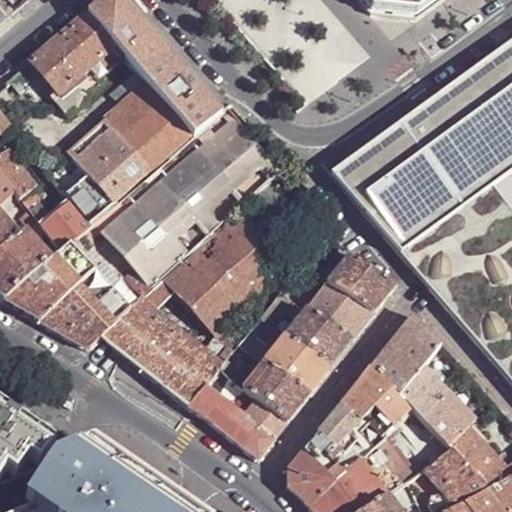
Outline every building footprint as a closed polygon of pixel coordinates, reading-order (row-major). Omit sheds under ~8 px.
[(0,0),(0,26),(17,11),(13,6),(7,0),(0,0)] [(178,123),(195,142),(209,130),(223,118),(207,99),(164,50),(162,48),(153,37),(121,0),(107,0),(87,18),(124,60),(127,64),(128,65),(139,78),(147,87),(178,123)] [(217,0),(215,2),(274,74),(290,61),(296,68),(281,79),(294,96),(336,62),(325,48),(321,51),(285,7),(271,19),(261,6),(258,8),(251,0),(217,0)] [(373,0),(371,0),(365,6),(373,16),(413,20),(440,0),(420,0),(406,11),(379,7),(373,0)] [(373,0),(379,7),(406,11),(420,0),(373,0)] [(13,6),(17,11),(23,6),(19,1),(13,6)] [(87,18),(32,65),(60,98),(51,106),(69,124),(89,106),(85,100),(127,64),(124,60),(87,18)] [(511,46),(333,176),(511,384),(511,46)] [(119,112),(147,87),(139,78),(112,102),(119,112)] [(88,179),(113,207),(115,210),(195,142),(178,123),(147,87),(119,112),(68,155),(88,179)] [(136,273),(153,292),(165,281),(283,173),(261,150),(246,135),(247,133),(247,132),(230,112),(223,118),(209,130),(195,142),(115,210),(95,228),(136,273)] [(0,116),(0,138),(10,129),(0,116)] [(0,160),(0,175),(16,196),(32,215),(39,209),(29,197),(35,192),(5,156),(0,160)] [(0,209),(0,210),(8,204),(16,196),(0,175),(0,209)] [(291,203),(302,193),(285,175),(274,185),(291,203)] [(72,207),(89,227),(113,207),(88,179),(65,197),(72,207)] [(57,188),(51,180),(45,184),(52,192),(57,188)] [(260,198),(276,216),(291,203),(274,185),(260,198)] [(8,204),(31,233),(33,231),(40,226),(32,215),(16,196),(8,204)] [(56,246),(64,255),(71,249),(81,241),(89,234),(91,231),(89,227),(72,207),(44,231),(47,235),(56,246)] [(215,339),(217,342),(291,273),(277,258),(262,241),(242,217),(168,285),(167,285),(181,301),(203,326),(215,339)] [(0,259),(20,242),(0,220),(0,259)] [(41,241),(47,235),(44,231),(40,226),(33,231),(41,241)] [(89,234),(94,239),(97,236),(92,230),(91,231),(89,234)] [(272,233),(262,241),(277,258),(287,250),(272,233)] [(85,246),(89,243),(94,239),(89,234),(81,241),(85,246)] [(0,259),(0,302),(5,306),(52,265),(27,237),(20,242),(0,259)] [(323,244),(302,269),(314,279),(328,289),(348,263),(323,244)] [(48,254),(55,263),(64,255),(56,246),(48,254)] [(27,318),(40,326),(96,274),(71,249),(64,255),(55,263),(52,265),(5,306),(27,318)] [(328,289),(376,317),(397,290),(348,263),(328,289)] [(293,281),(306,290),(314,279),(302,269),(293,281)] [(125,283),(144,301),(153,292),(136,273),(126,283),(125,283)] [(89,354),(102,342),(101,341),(133,311),(96,274),(40,326),(89,354)] [(153,312),(156,314),(170,301),(181,301),(167,285),(168,285),(165,281),(153,292),(144,301),(142,303),(153,312)] [(320,299),(308,314),(353,345),(376,317),(328,289),(320,299)] [(281,296),(260,322),(273,331),(285,316),(295,305),(281,296)] [(185,338),(189,334),(197,324),(170,301),(156,314),(185,338)] [(160,388),(188,412),(206,391),(220,373),(224,368),(204,353),(194,344),(185,338),(156,314),(153,312),(142,303),(133,311),(101,341),(102,342),(160,388)] [(286,341),(332,373),(353,345),(308,314),(299,325),(286,341)] [(372,370),(398,397),(422,369),(427,364),(441,347),(413,317),(372,370)] [(198,330),(211,344),(215,339),(203,326),(198,330)] [(185,338),(194,344),(198,341),(189,334),(185,338)] [(265,367),(310,400),(332,373),(286,341),(265,367)] [(441,347),(427,364),(432,368),(447,353),(441,347)] [(222,359),(227,364),(235,355),(229,351),(222,359)] [(224,368),(220,373),(228,382),(236,372),(227,364),(224,368)] [(259,406),(288,428),(310,400),(265,367),(243,394),(259,406)] [(457,381),(459,379),(464,373),(460,368),(453,376),(457,381)] [(401,401),(411,412),(421,422),(446,394),(422,369),(398,397),(401,401)] [(350,452),(361,461),(374,449),(379,444),(411,412),(401,401),(398,397),(372,370),(362,381),(341,407),(337,413),(319,435),(335,450),(341,456),(343,458),(350,452)] [(231,410),(243,394),(228,382),(220,373),(206,391),(231,410)] [(484,405),(489,400),(481,391),(471,380),(464,373),(459,379),(484,405)] [(444,385),(449,390),(457,381),(453,376),(444,385)] [(259,465),(276,444),(246,421),(231,410),(206,391),(188,412),(207,423),(236,446),(259,465)] [(421,422),(447,448),(467,429),(470,426),(474,422),(446,394),(421,422)] [(0,487),(49,466),(65,441),(0,395),(0,487)] [(483,415),(488,421),(499,411),(493,404),(483,415)] [(246,421),(276,444),(288,428),(259,406),(246,421)] [(482,415),(474,422),(470,426),(475,429),(485,420),(482,415)] [(467,429),(481,444),(484,441),(475,429),(470,426),(467,429)] [(511,480),(511,477),(507,472),(481,444),(467,429),(447,448),(450,452),(489,492),(511,480)] [(289,490),(310,510),(345,477),(333,465),(341,456),(335,450),(319,435),(289,472),(289,490)] [(65,441),(49,466),(52,464),(80,451),(65,441)] [(379,444),(374,449),(379,455),(383,450),(379,444)] [(80,451),(52,464),(25,504),(27,511),(26,511),(190,511),(92,446),(80,451)] [(360,462),(387,498),(392,495),(396,492),(403,487),(398,480),(379,455),(374,449),(361,461),(360,462)] [(353,469),(360,462),(361,461),(350,452),(343,458),(343,459),(353,469)] [(466,505),(489,492),(450,452),(424,473),(444,493),(459,509),(466,505)] [(311,511),(367,511),(387,498),(360,462),(353,469),(345,477),(310,510),(311,511)] [(406,475),(398,480),(403,487),(407,485),(410,482),(406,475)] [(407,485),(410,490),(424,479),(420,475),(410,482),(407,485)] [(504,511),(511,511),(511,480),(489,492),(504,511)] [(400,497),(410,490),(407,485),(403,487),(396,492),(400,497)] [(466,505),(471,511),(504,511),(489,492),(466,505)] [(431,511),(453,511),(459,509),(444,493),(435,496),(431,499),(429,505),(432,511),(431,511)] [(398,511),(387,498),(367,511),(398,511)]
